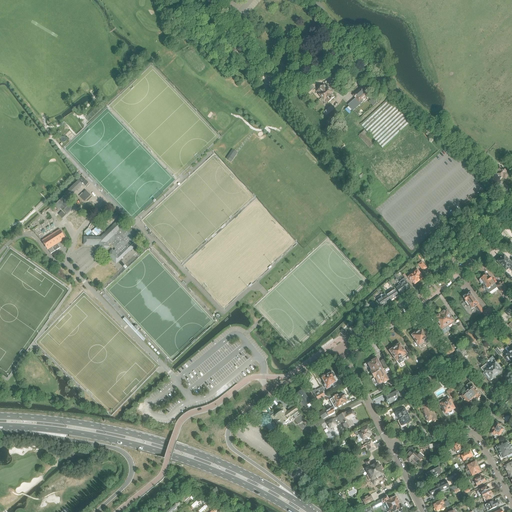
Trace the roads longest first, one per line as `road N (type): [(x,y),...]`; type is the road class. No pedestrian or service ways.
road 1 (primary): [(305,507),(236,469),(140,436),(0,416)]
road 2 (primary): [(15,426),(91,435),(190,461),(294,511)]
road 3 (unclassified): [(511,195),(394,87),(315,0)]
road 4 (residential): [(337,348),(460,258),(511,195)]
road 5 (primary): [(15,426),(130,457),(128,483),(97,511)]
road 6 (primary): [(305,507),(229,442),(229,429),(266,388)]
